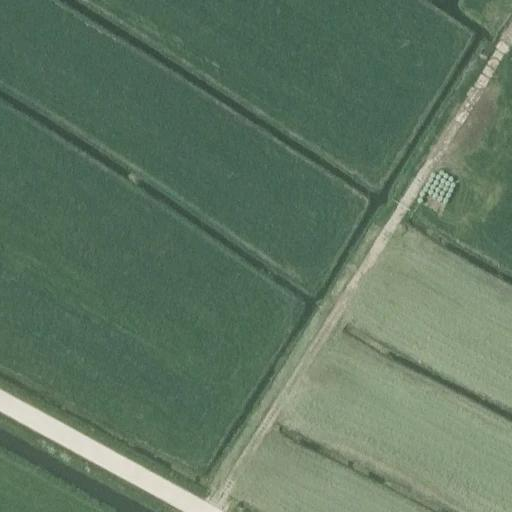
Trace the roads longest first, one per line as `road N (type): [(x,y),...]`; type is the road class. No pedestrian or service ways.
road 1 (track): [(511,29),(209,511)]
road 2 (unclassified): [(200,511),(0,402)]
